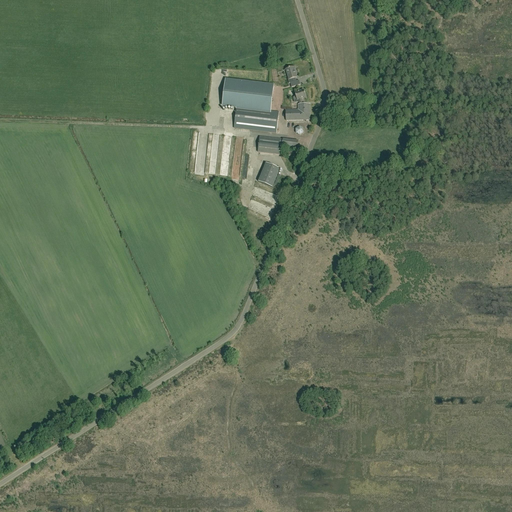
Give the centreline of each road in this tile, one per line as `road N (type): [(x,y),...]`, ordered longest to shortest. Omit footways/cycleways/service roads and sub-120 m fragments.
road 1 (unclassified): [(0,485),(238,327),(325,108),(297,0)]
road 2 (track): [(0,120),(197,127)]
